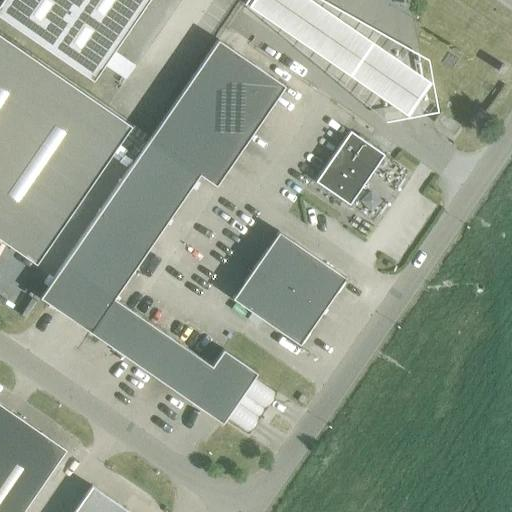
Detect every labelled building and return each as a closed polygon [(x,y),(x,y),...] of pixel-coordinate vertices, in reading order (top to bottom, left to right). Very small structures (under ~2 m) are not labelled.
[(0,0),(0,17),(92,81),(147,0),(0,0)] [(247,0),(243,7),(407,120),(431,86),(305,0),(247,0)] [(0,34),(0,238),(34,262),(129,124),(0,34)] [(217,39),(148,139),(199,174),(215,185),(284,86),(217,39)] [(440,111),(433,121),(452,135),(459,125),(440,111)] [(349,131),(314,181),(348,205),(383,154),(349,131)] [(148,139),(126,172),(176,207),(199,174),(148,139)] [(126,172),(103,205),(154,240),(176,207),(126,172)] [(103,205),(80,238),(131,272),(154,240),(103,205)] [(278,231),(254,265),(321,311),(345,277),(278,231)] [(39,298),(89,332),(113,298),(131,272),(80,238),(39,298)] [(321,311),(254,265),(231,298),(298,344),(321,311)] [(89,332),(122,355),(145,320),(113,298),(89,332)] [(122,355),(155,377),(178,343),(145,320),(122,355)] [(155,377),(188,400),(211,365),(178,343),(155,377)] [(221,423),(224,419),(246,434),(275,392),(252,378),(256,372),(222,349),(188,400),(221,423)] [(0,511),(21,511),(65,450),(0,404),(0,511)] [(91,485),(75,509),(78,511),(121,511),(124,509),(91,485)]
